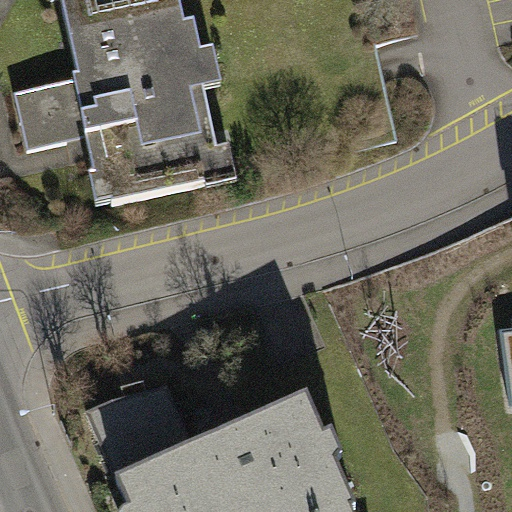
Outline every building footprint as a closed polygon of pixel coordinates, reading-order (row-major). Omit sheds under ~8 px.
[(177,0),(54,0),(73,83),(16,95),(29,154),(67,146),(63,126),(71,124),(80,122),(92,177),(104,174),(111,206),(206,185),(200,156),(214,153),(199,86),(188,88),(181,58),(199,54),(192,25),(184,27),(177,0)] [(458,252),(344,292),(409,480),(462,462),(414,326),(476,305),(458,252)] [(511,331),(501,333),(511,409),(511,408),(511,331)] [(194,448),(165,391),(115,399),(87,411),(117,482),(194,448)] [(194,448),(117,482),(129,511),(353,511),(306,399),(194,448)]
